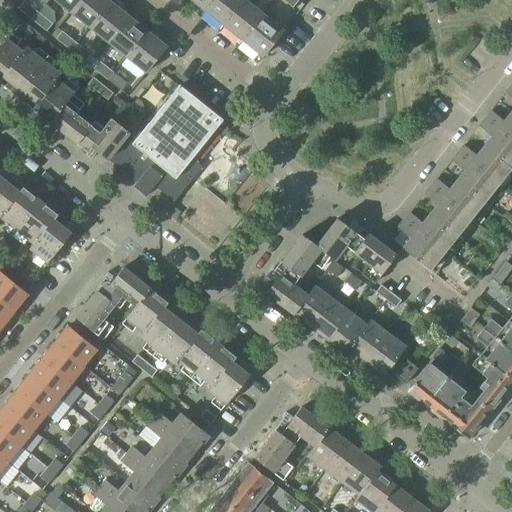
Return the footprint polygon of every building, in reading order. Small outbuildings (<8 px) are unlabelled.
[(53,0),(69,13),(79,0),(53,0)] [(79,0),(69,13),(88,28),(110,1),(108,0),(79,0)] [(189,0),(204,12),(214,0),(189,0)] [(214,0),(204,12),(223,27),(244,0),(214,0)] [(244,0),(223,27),(242,42),(263,14),(245,0),(244,0)] [(88,28),(107,43),(128,15),(110,1),(88,28)] [(18,10),(31,20),(37,12),(24,2),(18,10)] [(5,18),(15,26),(21,19),(11,11),(5,18)] [(37,12),(31,20),(45,31),(52,24),(37,12)] [(263,14),(242,42),(261,58),(283,30),(263,14)] [(107,43),(125,58),(147,30),(128,15),(107,43)] [(51,36),(69,50),(75,43),(61,32),(57,29),(51,36)] [(147,30),(125,58),(145,73),(167,46),(147,30)] [(0,81),(3,78),(26,48),(25,47),(21,52),(4,39),(0,44),(0,81)] [(75,43),(69,50),(83,61),(89,54),(75,43)] [(3,78),(19,91),(43,61),(26,48),(3,78)] [(19,91),(36,104),(59,75),(43,61),(19,91)] [(93,69),(107,80),(113,72),(99,61),(93,69)] [(113,72),(107,80),(121,91),(127,84),(113,72)] [(107,160),(107,159),(128,133),(110,119),(99,133),(76,114),(83,105),(72,96),(74,95),(57,81),(60,76),(59,75),(36,104),(32,109),(77,144),(80,139),(107,160)] [(87,86),(107,101),(113,94),(93,79),(87,86)] [(133,127),(128,133),(107,159),(137,183),(133,187),(146,197),(154,186),(174,202),(202,167),(191,158),(222,120),(179,86),(141,134),(133,127)] [(138,99),(131,108),(143,117),(147,112),(141,101),(138,99)] [(490,111),(484,119),(511,141),(511,113),(503,122),(490,111)] [(491,137),(484,146),(511,169),(511,141),(484,119),(478,126),(491,137)] [(463,146),(457,153),(502,189),(511,177),(511,169),(484,146),(476,156),(463,146)] [(464,171),(456,180),(489,207),(492,203),(492,202),(502,189),(457,153),(451,161),(464,171)] [(0,179),(0,213),(18,192),(1,178),(0,179)] [(436,179),(430,187),(475,223),(486,210),(489,207),(456,180),(449,190),(436,179)] [(11,237),(16,231),(14,229),(37,200),(21,187),(18,192),(0,213),(0,217),(6,223),(1,229),(11,237)] [(437,205),(429,215),(462,241),(465,236),(475,223),(430,187),(424,194),(437,205)] [(14,229),(16,231),(33,243),(53,220),(57,215),(37,200),(14,229)] [(409,213),(403,221),(448,257),(459,244),(462,241),(429,215),(422,224),(409,213)] [(337,219),(317,246),(329,257),(333,260),(334,261),(345,246),(354,253),(368,233),(357,225),(358,223),(353,219),(347,227),(337,219)] [(53,220),(33,243),(29,248),(47,263),(70,234),(53,220)] [(448,257),(403,221),(397,228),(410,239),(402,249),(435,275),(438,270),(448,257)] [(369,234),(368,233),(354,253),(369,264),(362,274),(374,283),(395,255),(368,235),(369,234)] [(265,294),(293,314),(314,286),(307,295),(293,285),(299,278),(303,272),(311,261),(321,268),(329,257),(317,246),(302,235),(280,263),(285,267),(265,294)] [(337,277),(344,268),(334,261),(333,260),(326,270),(337,277)] [(503,266),(493,279),(501,285),(511,271),(511,268),(506,264),(503,267),(503,266)] [(29,281),(30,282),(31,282),(37,276),(27,267),(21,274),(29,281)] [(122,296),(135,306),(149,288),(122,268),(102,294),(97,290),(75,318),(82,323),(103,340),(113,327),(104,320),(122,296)] [(0,273),(0,300),(15,313),(29,296),(22,291),(0,273)] [(361,282),(350,274),(344,283),(354,291),(361,282)] [(501,285),(493,279),(487,287),(496,294),(502,286),(501,285)] [(375,292),(385,300),(391,293),(381,285),(375,292)] [(293,314),(310,327),(332,299),(314,286),(293,314)] [(126,318),(143,332),(144,332),(163,308),(167,303),(149,288),(135,306),(135,307),(126,318)] [(391,293),(385,300),(395,307),(401,300),(391,293)] [(511,311),(511,295),(503,304),(511,311)] [(310,327),(326,339),(348,311),(332,299),(310,327)] [(0,300),(0,326),(2,329),(15,313),(0,300)] [(140,337),(156,349),(179,320),(163,308),(144,332),(143,332),(140,337)] [(470,309),(465,316),(473,322),(479,316),(476,314),(470,309)] [(326,339),(344,353),(365,324),(348,311),(326,339)] [(473,322),(465,316),(460,322),(468,328),(473,322)] [(174,364),(178,359),(177,359),(196,334),(179,320),(156,349),(174,364)] [(349,349),(366,362),(388,334),(370,320),(366,325),(365,324),(344,353),(346,354),(349,349)] [(490,320),(483,329),(511,352),(511,324),(506,333),(490,320)] [(66,326),(53,343),(83,367),(97,350),(75,333),(66,326)] [(491,352),(485,359),(511,381),(511,352),(483,329),(475,339),(491,352)] [(178,359),(192,371),(215,342),(200,330),(196,334),(177,359),(178,359)] [(389,369),(395,374),(403,364),(397,358),(405,347),(388,334),(366,362),(384,375),(389,369)] [(450,337),(445,343),(464,357),(469,350),(461,345),(450,337)] [(207,391),(208,391),(231,362),(235,357),(215,342),(192,371),(211,386),(207,391)] [(53,343),(40,358),(70,383),(83,367),(53,343)] [(418,398),(426,404),(460,362),(450,354),(437,369),(430,363),(408,389),(409,391),(410,394),(416,398),(418,398)] [(131,362),(141,370),(147,363),(137,355),(131,362)] [(478,388),(482,391),(480,394),(470,386),(464,392),(488,412),(511,382),(511,381),(485,359),(480,355),(471,367),(486,378),(478,388)] [(40,358),(27,374),(58,399),(70,383),(40,358)] [(403,364),(395,374),(394,376),(405,384),(417,369),(406,360),(403,364)] [(231,362),(208,391),(225,405),(249,376),(231,362)] [(433,412),(442,419),(464,392),(456,385),(469,369),(460,362),(426,404),(433,409),(433,412)] [(147,363),(141,370),(151,378),(157,371),(147,363)] [(125,373),(118,382),(124,387),(131,378),(125,373)] [(27,374),(14,390),(45,415),(58,399),(27,374)] [(14,390),(2,406),(32,431),(45,415),(14,390)] [(464,392),(442,419),(467,439),(488,412),(464,392)] [(106,396),(99,406),(105,411),(113,401),(106,396)] [(2,406),(0,408),(0,431),(19,447),(32,431),(2,406)] [(105,411),(99,406),(91,415),(98,420),(105,411)] [(300,436),(314,446),(328,428),(300,408),(280,434),(276,430),(255,458),(282,479),(291,467),(282,460),(300,436)] [(215,417),(214,416),(206,410),(200,417),(209,424),(210,424),(216,417),(215,417)] [(160,413),(153,422),(197,457),(212,439),(208,436),(204,432),(181,414),(173,424),(160,413)] [(162,441),(154,450),(183,474),(197,457),(153,422),(147,429),(162,441)] [(81,428),(73,437),(80,442),(87,433),(81,428)] [(307,456),(325,470),(346,442),(328,428),(314,446),(307,456)] [(0,431),(0,457),(7,463),(19,447),(0,431)] [(80,442),(73,437),(66,447),(72,452),(80,442)] [(325,470),(342,482),(363,455),(346,442),(325,470)] [(133,448),(127,456),(169,490),(183,474),(154,450),(147,459),(133,448)] [(342,482),(359,495),(376,473),(380,468),(363,455),(342,482)] [(134,474),(126,483),(156,507),(169,490),(127,456),(121,463),(134,474)] [(55,460),(48,469),(54,474),(62,465),(55,460)] [(248,463),(234,481),(261,503),(267,496),(264,493),(272,482),(248,463)] [(65,472),(66,472),(74,480),(81,473),(72,465),(65,472)] [(54,474),(48,469),(40,479),(47,484),(54,474)] [(355,500),(370,511),(373,511),(394,486),(376,473),(359,495),(355,500)] [(234,481),(220,498),(236,511),(248,511),(252,508),(255,511),(261,503),(234,481)] [(106,482),(100,490),(127,511),(151,511),(156,507),(126,483),(119,492),(106,482)] [(373,511),(400,511),(411,498),(394,486),(373,511)] [(127,511),(100,490),(94,497),(106,507),(102,511),(127,511)] [(30,492),(22,501),(29,506),(36,497),(30,492)] [(44,500),(46,502),(52,507),(58,500),(50,493),(44,500)] [(236,511),(220,498),(208,511),(236,511)] [(428,511),(411,498),(400,511),(428,511)] [(23,511),(29,506),(22,501),(15,511),(16,511),(23,511)]
